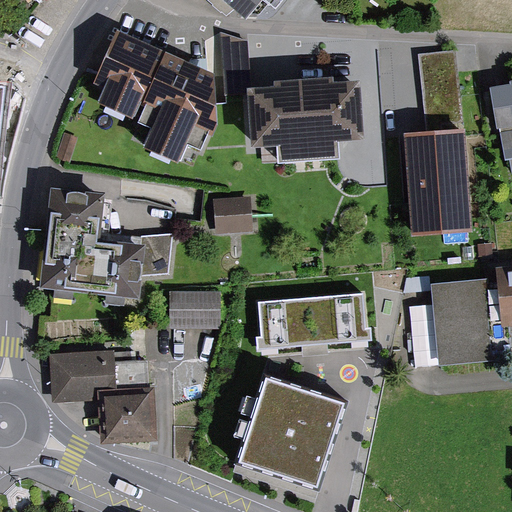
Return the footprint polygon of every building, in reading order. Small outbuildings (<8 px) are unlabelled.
[(24,0),(37,11),(46,0),(24,0)] [(209,0),(235,20),(251,0),(209,0)] [(195,77),(106,37),(88,77),(138,100),(127,125),(189,153),(198,132),(195,77)] [(457,52),(422,55),(427,122),(462,119),(457,52)] [(0,184),(9,80),(0,79),(0,184)] [(356,88),(248,96),(253,147),(360,138),(356,88)] [(511,88),(494,91),(507,170),(511,169),(511,88)] [(464,132),(406,136),(413,235),(471,231),(464,132)] [(93,202),(50,199),(43,293),(132,300),(134,275),(170,272),(171,237),(136,242),(90,239),(93,202)] [(242,201),(211,205),(215,236),(246,232),(242,201)] [(511,277),(429,287),(438,366),(503,358),(500,324),(511,322),(511,277)] [(364,293),(260,302),(264,353),(368,344),(364,293)] [(213,296),(166,298),(167,329),(214,327),(213,296)] [(112,355),(52,360),(55,402),(93,399),(96,441),(150,437),(144,360),(112,363),(112,355)] [(347,402),(267,377),(258,408),(251,406),(239,446),(245,448),(239,470),(318,494),(347,402)]
